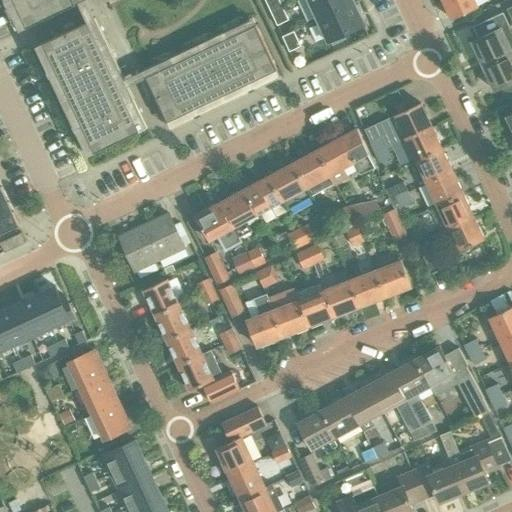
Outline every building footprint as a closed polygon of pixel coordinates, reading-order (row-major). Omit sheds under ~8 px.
[(4,0),(20,31),(76,4),(76,3),(83,0),(4,0)] [(265,0),(270,11),(282,6),(279,0),(265,0)] [(353,0),(308,0),(318,20),(355,3),(353,0)] [(477,0),(444,0),(453,18),(480,6),(477,0)] [(355,3),(318,20),(328,41),(331,40),(333,44),(345,39),(343,34),(365,24),(355,3)] [(282,6),(270,11),(277,25),(289,20),(282,6)] [(479,39),(472,42),(483,66),(511,51),(511,32),(502,11),(472,25),(479,39)] [(35,46),(88,156),(89,156),(147,128),(95,17),(89,21),(36,45),(35,46)] [(146,78),(167,122),(192,110),(196,118),(202,116),(198,108),(246,85),(250,93),(256,90),(252,82),(277,70),(256,25),(146,78)] [(282,36),(289,52),(301,46),(294,31),(282,36)] [(511,51),(483,66),(494,90),(502,87),(507,98),(511,95),(511,51)] [(407,138),(433,126),(423,102),(396,115),(407,138)] [(417,160),(444,148),(433,126),(407,138),(417,160)] [(377,168),(359,128),(319,150),(339,184),(350,178),(345,169),(355,163),(361,175),(377,168)] [(375,153),(384,149),(388,147),(383,136),(370,142),(375,153)] [(380,163),(393,157),(388,147),(384,149),(375,153),(380,163)] [(428,182),(454,170),(444,148),(417,160),(428,182)] [(335,186),(339,184),(319,150),(295,163),(313,195),(334,184),(335,186)] [(289,209),(313,195),(295,163),(271,176),(285,201),(289,209)] [(438,205),(465,192),(454,170),(428,182),(438,205)] [(285,201),(271,176),(247,189),(260,212),(281,201),(286,210),(289,209),(285,201)] [(0,233),(21,224),(0,179),(0,233)] [(403,182),(391,188),(395,197),(408,192),(403,182)] [(242,236),(252,231),(246,220),(260,212),(247,189),(222,202),(242,236)] [(408,192),(395,197),(400,208),(413,202),(408,192)] [(449,227),(475,215),(465,192),(438,205),(449,227)] [(242,236),(222,202),(197,215),(210,239),(222,233),(230,248),(243,241),(241,237),(242,236)] [(362,203),(349,205),(356,220),(368,215),(362,203)] [(345,225),(355,221),(356,220),(349,205),(338,210),(345,225)] [(397,240),(408,235),(396,207),(384,213),(397,240)] [(161,260),(187,248),(170,212),(145,224),(161,260)] [(460,250),(486,238),(475,215),(449,227),(460,250)] [(368,223),(360,227),(365,237),(373,233),(368,223)] [(136,271),(161,260),(145,224),(119,235),(136,271)] [(308,224),(298,228),(306,244),(315,239),(308,224)] [(356,226),(346,231),(353,246),(363,241),(356,226)] [(417,242),(429,236),(424,226),(412,232),(417,242)] [(298,228),(287,234),(294,249),(306,244),(298,228)] [(337,248),(348,243),(343,233),(332,238),(337,248)] [(430,271),(443,265),(429,236),(417,242),(430,271)] [(316,244),(308,248),(315,263),(324,259),(316,244)] [(258,247),(249,252),(256,267),(265,262),(258,247)] [(308,248),(296,253),(303,269),(315,263),(308,248)] [(219,283),(231,278),(218,251),(206,257),(219,283)] [(403,260),(378,270),(388,295),(413,285),(403,260)] [(173,265),(165,268),(167,274),(175,270),(173,265)] [(265,287),(276,282),(269,266),(258,272),(265,287)] [(378,270),(352,280),(362,305),(388,295),(378,270)] [(202,295),(213,289),(209,278),(197,284),(202,295)] [(156,316),(180,305),(168,279),(144,290),(156,316)] [(352,280),(327,289),(337,315),(362,305),(352,280)] [(234,315),(245,310),(233,283),(221,289),(234,315)] [(55,286),(36,295),(51,327),(69,319),(71,324),(78,321),(63,289),(62,290),(65,296),(61,298),(55,286)] [(206,305),(218,299),(213,289),(202,295),(206,305)] [(327,289),(301,300),(311,325),(337,315),(327,289)] [(282,291),(269,296),(274,310),(275,310),(285,335),(311,325),(301,300),(287,305),(282,291)] [(260,315),(248,320),(258,345),(285,335),(275,310),(274,310),(269,296),(268,294),(254,299),(260,315)] [(36,295),(17,303),(32,336),(51,327),(36,295)] [(17,303),(0,311),(0,316),(13,345),(32,336),(17,303)] [(168,340),(192,329),(180,305),(156,316),(168,340)] [(502,341),(511,335),(511,307),(491,317),(502,341)] [(0,350),(13,345),(0,316),(0,350)] [(225,344),(230,341),(238,337),(233,328),(220,334),(225,344)] [(179,365),(203,354),(192,329),(168,340),(179,365)] [(82,330),(75,334),(79,344),(87,340),(82,330)] [(511,362),(511,335),(502,341),(511,362)] [(230,354),(243,348),(238,337),(230,341),(225,344),(230,354)] [(65,338),(56,343),(60,353),(70,348),(65,338)] [(470,355),(482,350),(477,338),(465,344),(470,355)] [(56,343),(46,347),(51,357),(60,353),(56,343)] [(441,346),(418,358),(432,385),(437,394),(457,383),(469,404),(482,398),(483,397),(466,366),(459,370),(452,356),(448,358),(445,354),(441,346)] [(82,387),(107,375),(95,349),(70,360),(82,387)] [(211,350),(203,354),(179,365),(191,390),(203,385),(211,403),(240,390),(231,370),(222,374),(211,350)] [(475,365),(487,359),(482,350),(470,355),(475,365)] [(31,354),(22,358),(27,368),(36,364),(31,354)] [(22,358),(12,363),(17,373),(27,368),(22,358)] [(418,358),(394,371),(417,415),(427,409),(418,393),(432,385),(418,358)] [(38,371),(43,382),(46,380),(49,379),(51,375),(47,367),(38,371)] [(394,371),(371,384),(385,411),(397,405),(411,431),(412,430),(416,440),(428,435),(423,425),(422,426),(416,415),(417,415),(394,371)] [(94,412),(119,400),(107,375),(82,387),(94,412)] [(491,400),(503,394),(498,383),(486,389),(491,400)] [(371,384),(347,397),(362,424),(385,411),(371,384)] [(496,410),(508,404),(503,394),(491,400),(496,410)] [(347,397),(324,410),(338,437),(350,431),(361,425),(362,424),(347,397)] [(107,438),(131,427),(119,400),(94,412),(107,438)] [(230,473),(254,461),(242,436),(268,424),(259,406),(223,423),(231,441),(218,447),(230,473)] [(324,410),(300,423),(314,450),(338,437),(324,410)] [(61,414),(65,424),(71,421),(66,411),(61,414)] [(434,421),(423,425),(428,435),(438,430),(434,421)] [(66,427),(69,436),(77,432),(74,424),(66,427)] [(441,435),(453,466),(455,466),(466,492),(490,482),(486,473),(499,468),(498,466),(511,459),(500,433),(459,450),(451,431),(441,435)] [(135,439),(103,455),(112,473),(144,458),(135,439)] [(378,457),(389,452),(385,443),(374,448),(378,457)] [(277,463),(292,456),(287,446),(272,452),(277,463)] [(368,462),(378,457),(374,448),(363,452),(368,462)] [(321,471),(313,454),(302,460),(314,486),(326,481),(326,480),(332,477),(328,468),(321,471)] [(144,458),(112,473),(120,490),(152,475),(144,458)] [(242,498),(266,486),(254,461),(230,473),(242,498)] [(455,466),(453,466),(431,475),(428,467),(414,472),(425,498),(438,493),(442,502),(466,492),(455,466)] [(291,487),(304,482),(299,471),(286,476),(291,487)] [(94,472),(84,476),(87,484),(97,480),(94,472)] [(387,511),(415,511),(412,504),(425,498),(414,472),(401,478),(405,487),(381,497),(387,511)] [(152,475),(120,490),(128,508),(160,493),(152,475)] [(97,480),(87,484),(91,492),(101,487),(97,480)] [(285,509),(273,484),(266,487),(266,486),(242,498),(248,511),(277,511),(278,511),(285,509)] [(379,498),(375,487),(353,496),(353,497),(340,503),(344,511),(387,511),(381,497),(379,498)] [(160,493),(128,508),(129,511),(163,511),(168,510),(160,493)] [(300,511),(301,511),(316,506),(311,495),(296,502),(300,511)]
